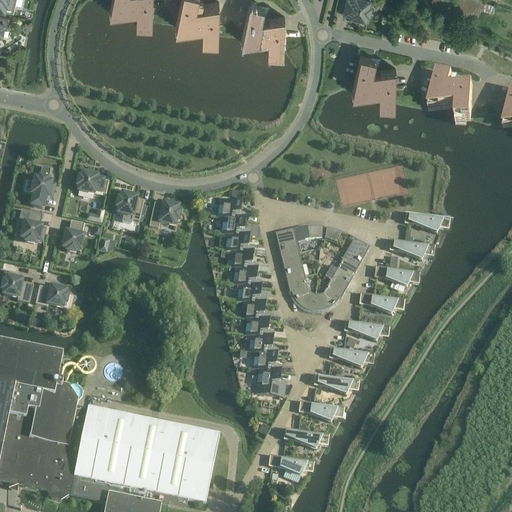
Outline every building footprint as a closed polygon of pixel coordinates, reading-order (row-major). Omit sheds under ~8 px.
[(0,0),(0,10),(14,13),(16,0),(0,0)] [(112,0),(112,1),(110,10),(109,13),(136,10),(136,23),(152,24),(152,0),(112,0)] [(181,0),(177,19),(175,28),(202,25),(202,38),(217,38),(219,2),(203,4),(203,6),(201,6),(202,0),(181,0)] [(341,0),(339,12),(350,14),(349,17),(356,18),(355,20),(363,22),(364,20),(366,20),(367,15),(369,15),(371,6),(369,6),(370,0),(341,0)] [(432,0),(430,9),(449,13),(451,0),(432,0)] [(493,14),(495,6),(482,2),(482,0),(455,0),(452,13),(478,19),(480,11),(493,14)] [(249,4),(243,30),(243,34),(241,41),(240,43),(268,40),(267,52),(283,53),(285,17),(264,20),(267,12),(260,11),(261,7),(249,4)] [(3,29),(7,30),(9,18),(0,16),(0,35),(2,36),(3,29)] [(384,23),(381,35),(390,37),(393,25),(384,23)] [(360,56),(354,81),(351,95),(379,91),(378,104),(394,105),(396,69),(375,72),(378,64),(371,62),(372,59),(360,56)] [(436,73),(428,109),(427,112),(455,108),(454,121),(470,122),(471,86),(450,89),(454,81),(447,80),(448,76),(436,73)] [(511,90),(510,90),(505,115),(502,129),(511,127),(511,90)] [(33,197),(30,208),(43,211),(46,200),(48,200),(50,194),(53,194),(54,186),(51,186),(52,184),(47,183),(50,170),(41,168),(38,181),(34,180),(30,196),(33,197)] [(78,179),(76,188),(78,189),(77,193),(94,197),(94,194),(105,197),(108,183),(97,181),(98,179),(91,177),(92,174),(84,173),(83,176),(81,175),(80,180),(78,179)] [(228,192),(227,199),(238,200),(239,193),(228,192)] [(117,215),(124,217),(122,224),(131,226),(132,222),(139,224),(143,203),(137,201),(137,199),(131,197),(132,195),(123,193),(123,196),(121,195),(120,201),(118,200),(116,209),(118,210),(117,215)] [(217,219),(223,220),(244,223),(245,216),(239,215),(241,205),(219,202),(217,219)] [(178,205),(170,204),(169,206),(163,204),(162,207),(154,205),(148,229),(158,231),(159,225),(174,228),(176,223),(178,223),(180,214),(178,214),(179,208),(177,208),(178,205)] [(86,215),(85,222),(101,226),(104,213),(97,211),(95,217),(86,215)] [(21,212),(16,232),(22,233),(20,240),(25,241),(24,244),(33,246),(34,243),(38,244),(39,243),(42,243),(43,235),(40,235),(42,229),(42,228),(40,228),(42,217),(29,214),(21,212)] [(404,226),(406,226),(416,227),(436,236),(437,236),(436,235),(438,230),(448,232),(449,222),(452,222),(452,221),(404,215),(405,216),(404,226)] [(221,236),(227,237),(248,240),(249,233),(243,232),(244,223),(223,220),(221,236)] [(64,240),(61,239),(59,247),(62,248),(62,250),(66,251),(66,253),(75,255),(75,253),(80,254),(83,238),(81,237),(84,226),(70,223),(68,234),(66,234),(64,240)] [(309,240),(315,240),(315,232),(315,231),(315,228),(313,228),(309,228),(307,229),(309,240)] [(324,240),(330,242),(333,231),(328,229),(326,229),(324,240)] [(279,254),(281,260),(299,255),(294,236),(298,235),(297,231),(275,236),(278,248),(279,251),(280,251),(281,254),(279,254)] [(333,231),(330,242),(336,244),(341,233),(339,233),(335,231),(333,231)] [(225,253),(231,254),(252,257),(253,250),(247,249),(248,240),(227,237),(225,253)] [(352,244),(342,261),(358,270),(361,265),(359,264),(360,262),(362,262),(363,260),(370,249),(350,238),(348,242),(352,244)] [(101,241),(98,253),(99,254),(106,255),(107,249),(108,242),(101,241)] [(389,253),(391,253),(400,254),(421,263),(422,263),(421,262),(423,257),(433,259),(434,249),(437,249),(437,248),(389,242),(390,243),(389,253)] [(233,270),(235,271),(256,274),(257,266),(251,266),(252,257),(231,254),(230,259),(235,259),(233,270)] [(285,277),(286,283),(304,279),(299,255),(281,260),(284,272),(284,271),(285,274),(286,274),(287,277),(285,277)] [(342,261),(330,282),(346,291),(349,286),(347,285),(349,283),(350,283),(351,281),(352,281),(358,270),(342,261)] [(373,280),(376,280),(385,281),(406,290),(407,289),(406,289),(408,284),(418,286),(419,276),(422,276),(422,275),(374,269),(375,270),(373,280)] [(233,287),(239,288),(260,290),(261,283),(255,282),(256,274),(235,271),(233,287)] [(29,306),(33,287),(22,285),(22,282),(16,281),(16,278),(8,276),(8,279),(6,279),(5,283),(3,283),(1,292),(3,292),(2,297),(17,300),(17,303),(29,306)] [(296,302),(295,303),(297,305),(298,307),(300,308),(302,309),(304,311),(306,312),(308,312),(310,313),(312,314),(315,295),(314,297),(308,294),(304,279),(286,283),(289,295),(291,294),(292,297),(296,302)] [(315,295),(312,314),(315,314),(317,314),(319,314),(322,313),(324,313),(326,312),(328,311),(330,310),(332,308),(331,307),(337,303),(338,301),(340,302),(346,291),(330,282),(322,296),(315,297),(315,295)] [(35,306),(47,309),(47,307),(62,310),(63,306),(66,306),(68,297),(65,297),(66,292),(65,292),(65,289),(57,287),(57,290),(50,289),(50,291),(39,289),(35,306)] [(237,304),(243,304),(264,307),(266,295),(260,295),(260,290),(239,288),(237,304)] [(358,307),(361,307),(370,308),(391,317),(391,316),(393,311),(403,313),(404,303),(407,303),(407,302),(359,296),(359,297),(360,297),(358,307)] [(246,321),(268,324),(269,317),(263,316),(264,307),(243,304),(242,309),(247,310),(246,321)] [(18,313),(15,326),(23,327),(25,314),(18,313)] [(31,320),(29,329),(42,332),(44,323),(31,320)] [(244,337),(251,338),(272,341),(273,334),(267,333),(268,324),(246,321),(244,337)] [(343,334),(346,334),(355,335),(376,344),(376,343),(378,338),(388,340),(389,330),(392,330),(392,329),(344,323),(345,324),(343,334)] [(248,354),(255,355),(276,358),(277,351),(271,350),(272,341),(251,338),(248,354)] [(0,484),(9,486),(9,490),(17,492),(18,488),(46,494),(50,501),(60,503),(68,498),(106,506),(104,511),(159,511),(161,507),(167,508),(168,505),(186,508),(187,502),(205,506),(219,436),(87,409),(87,412),(76,410),(77,401),(70,390),(68,387),(62,386),(65,372),(59,371),(62,355),(0,342),(0,484)] [(328,361),(330,361),(340,362),(361,371),(360,370),(362,365),(373,367),(374,357),(377,357),(377,356),(329,350),(330,351),(328,361)] [(252,371),(259,372),(280,375),(281,368),(275,367),(276,358),(255,355),(252,371)] [(279,384),(280,375),(259,372),(255,396),(283,400),(285,385),(279,384)] [(313,388),(315,388),(325,389),(346,398),(345,397),(347,392),(357,394),(359,384),(361,384),(362,383),(314,377),(314,378),(313,388)] [(298,415),(300,415),(310,416),(331,425),(330,424),(332,419),(342,421),(344,411),(346,411),(346,410),(299,404),(298,404),(299,405),(298,415)] [(262,425),(258,433),(264,437),(269,429),(262,425)] [(283,442),(285,442),(295,443),(316,452),(315,451),(317,446),(327,448),(329,438),(331,438),(331,437),(283,431),(284,432),(283,442)] [(302,473),(310,475),(312,475),(314,465),(316,465),(316,464),(268,458),(269,459),(268,469),(280,470),(301,479),(302,473)]
